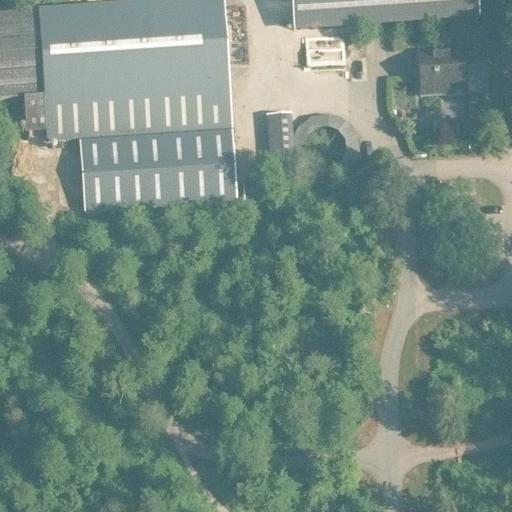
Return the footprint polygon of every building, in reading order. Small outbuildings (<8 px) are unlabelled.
[(474,0),(288,0),(291,32),(476,21),(474,0)] [(232,130),(228,84),(223,1),(40,13),(0,16),(0,101),(46,98),(49,143),(232,130)] [(419,55),(422,97),(464,94),(462,53),(419,55)] [(292,145),(291,136),(295,135),(294,124),(290,125),(277,125),(280,165),(293,164),(292,145)] [(232,134),(81,144),(85,213),(236,203),(232,134)]
